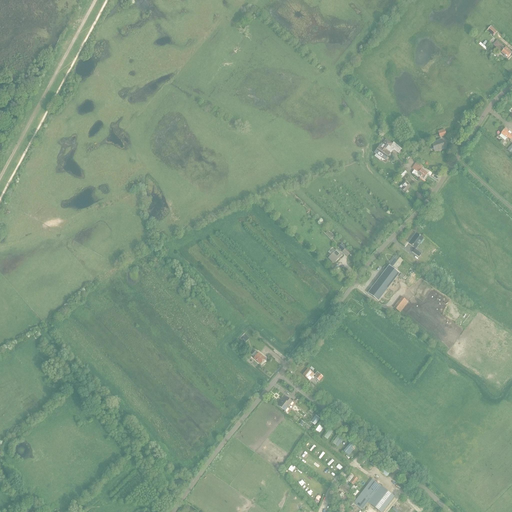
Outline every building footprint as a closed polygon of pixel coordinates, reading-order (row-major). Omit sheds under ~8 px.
[(487,30),(493,36),(497,32),(491,26),(487,30)] [(511,52),(507,47),(506,48),(498,40),(494,45),(506,55),(505,56),(508,59),(511,53),(511,52)] [(508,137),(511,140),(511,138),(511,133),(505,129),(502,133),(508,138),(508,137)] [(393,142),(391,145),(384,139),(381,144),(384,146),(382,148),(380,147),(376,152),(377,153),(374,156),(380,160),(382,157),(384,159),(387,154),(389,156),(390,155),(390,154),(392,150),(394,150),(399,154),(403,150),(393,142)] [(432,142),(435,151),(445,148),(442,139),(432,142)] [(418,163),(417,164),(415,163),(412,168),(418,173),(417,174),(424,178),(428,173),(422,168),(423,166),(418,163)] [(401,189),(405,192),(411,186),(405,181),(399,187),(401,188),(401,189)] [(417,234),(411,242),(417,248),(424,240),(417,234)] [(342,252),(347,256),(351,252),(346,247),(342,252)] [(334,262),(341,255),(336,250),(329,257),(334,262)] [(390,264),(396,269),(402,260),(396,256),(390,264)] [(378,300),(399,273),(389,266),(368,293),(378,300)] [(394,307),(400,312),(408,302),(402,297),(394,307)] [(258,352),(258,353),(255,350),(251,355),(254,357),(253,358),(260,364),(265,358),(258,352)] [(309,375),(311,377),(314,374),(307,369),(303,374),(307,378),(309,375)] [(315,377),(319,381),(323,376),(317,371),(314,374),(316,376),(315,377)] [(284,411),(292,401),(287,397),(284,400),(283,399),(278,405),(284,411)] [(310,421),(315,425),(320,418),(315,415),(310,421)] [(370,464),(387,477),(391,471),(374,458),(370,464)] [(356,481),(358,482),(359,480),(354,476),(350,482),(353,485),(356,481)] [(347,493),(346,493),(345,495),(349,498),(345,502),(353,509),(356,505),(362,510),(368,502),(380,511),(381,511),(394,497),(373,480),(357,499),(350,494),(350,492),(349,491),(347,493)] [(347,493),(349,491),(351,488),(350,487),(351,486),(347,482),(345,484),(343,482),(339,487),(346,493),(347,493)]
